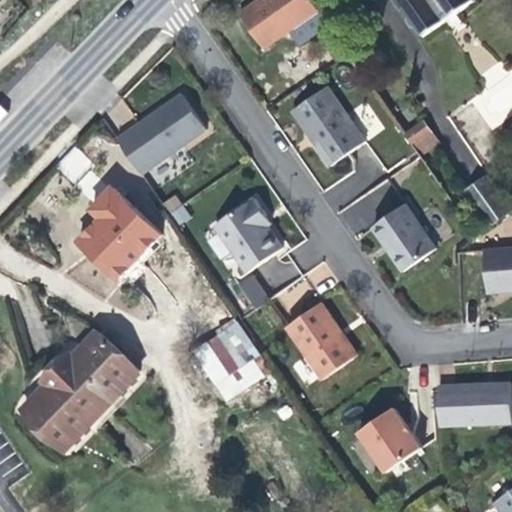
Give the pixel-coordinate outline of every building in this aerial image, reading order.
[(262,49),(318,10),(311,0),(261,0),(239,15),(262,49)] [(401,0),(406,6),(404,18),(409,24),(422,28),(426,35),(475,2),(473,0),(401,0)] [(481,74),(489,88),(471,98),(487,127),(511,113),(511,67),(504,72),(500,64),(481,74)] [(329,89),(294,113),(313,140),(332,167),(367,143),(329,89)] [(150,115),(116,138),(140,173),(206,128),(182,93),(150,115)] [(405,134),(412,144),(429,132),(422,122),(405,134)] [(421,156),(435,177),(440,173),(426,153),(421,156)] [(490,224),(510,210),(487,178),(467,192),(490,224)] [(110,183),(83,209),(94,220),(71,241),(113,285),(163,237),(110,183)] [(444,189),(452,201),(458,198),(449,185),(444,189)] [(175,195),(163,203),(179,226),(191,218),(175,195)] [(255,199),(214,227),(246,274),(282,249),(270,231),(262,219),(266,216),(255,199)] [(405,203),(372,225),(387,247),(403,271),(436,248),(405,203)] [(511,247),(482,251),(486,294),(511,291),(511,247)] [(254,308),(268,299),(254,274),(239,282),(254,308)] [(320,299),(285,323),(322,378),(357,354),(339,327),(320,299)] [(236,319),(190,350),(225,402),(264,376),(253,361),(261,356),(236,319)] [(24,412),(66,451),(95,421),(87,413),(107,392),(115,399),(141,370),(99,332),(76,357),(70,352),(55,368),(44,381),(49,385),(24,412)] [(480,383),(439,385),(440,425),(511,422),(510,382),(480,383)] [(87,413),(95,421),(115,399),(107,392),(87,413)] [(394,408),(358,432),(386,472),(422,448),(409,429),(394,408)] [(511,511),(511,488),(493,501),(500,511),(511,511)]
